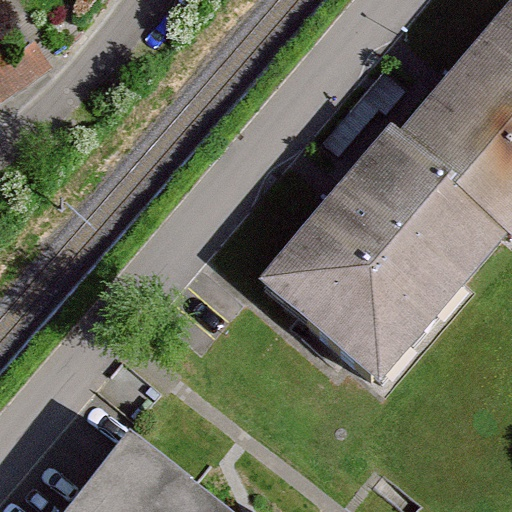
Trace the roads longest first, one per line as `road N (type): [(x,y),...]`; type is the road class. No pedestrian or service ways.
road 1 (residential): [(376,0),(0,454)]
road 2 (residential): [(144,0),(105,58),(0,147)]
